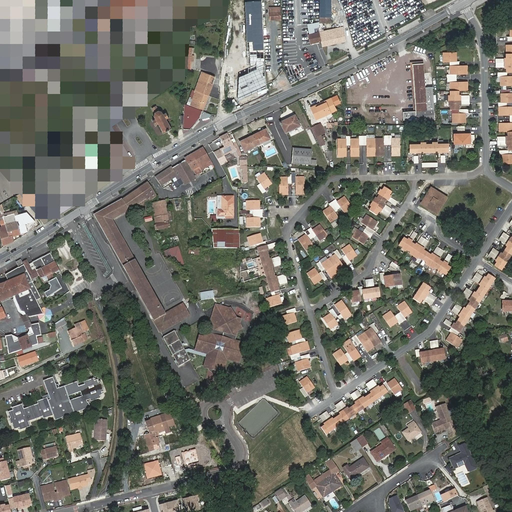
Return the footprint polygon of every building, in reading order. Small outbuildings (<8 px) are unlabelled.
[(103,22),(136,1),(135,0),(97,0),(92,4),(103,22)] [(261,1),(245,2),(248,73),(239,77),(237,100),(266,88),(261,1)] [(330,1),(320,1),(320,23),(330,23),(330,1)] [(322,24),(319,23),(319,33),(321,41),(322,46),(345,41),(342,28),(331,30),(324,32),(324,30),(322,24)] [(321,41),(319,33),(309,35),(311,44),(321,41)] [(52,58),(48,44),(0,57),(0,72),(52,58)] [(511,44),(506,45),(506,54),(506,58),(504,58),(505,59),(496,59),(495,67),(505,67),(506,67),(507,72),(511,71),(511,44)] [(455,56),(456,56),(456,52),(444,52),(444,61),(450,61),(450,65),(450,74),(447,74),(447,77),(447,78),(447,81),(450,81),(450,95),(448,95),(449,104),(450,104),(450,109),(459,109),(459,104),(460,104),(460,103),(469,103),(469,96),(460,96),(460,95),(458,95),(458,90),(460,90),(467,90),(467,81),(461,81),(461,83),(459,83),(458,81),(457,81),(457,77),(457,74),(458,74),(458,72),(461,72),(461,74),(466,73),(466,65),(459,65),(459,61),(456,61),(456,57),(455,58),(455,56)] [(414,111),(416,110),(412,64),(422,63),(422,61),(410,62),(414,111)] [(412,64),(416,110),(426,110),(425,87),(422,63),(412,64)] [(198,80),(208,84),(211,76),(201,72),(198,80)] [(511,76),(507,76),(507,72),(505,72),(497,72),(497,76),(500,76),(500,80),(502,79),(502,82),(500,81),(500,85),(511,85),(511,76)] [(190,106),(202,111),(208,95),(212,85),(208,84),(198,80),(194,91),(195,91),(190,106)] [(433,87),(425,87),(426,110),(416,110),(414,111),(403,111),(404,122),(435,120),(433,87)] [(502,99),(501,99),(501,102),(498,103),(498,107),(499,107),(499,115),(506,115),(506,113),(508,113),(508,115),(510,115),(510,119),(510,123),(508,123),(508,124),(506,125),(506,123),(499,123),(500,132),(507,132),(508,132),(511,131),(511,106),(508,106),(508,102),(511,102),(511,92),(501,93),(501,97),(502,97),(502,99)] [(317,107),(316,106),(311,108),(316,119),(336,110),(331,99),(325,101),(326,103),(317,107)] [(108,127),(86,101),(76,110),(88,125),(81,127),(75,134),(74,142),(76,150),(81,156),(51,173),(55,183),(62,180),(64,185),(101,166),(97,158),(92,161),(88,160),(89,151),(95,150),(100,145),(100,139),(97,135),(93,132),(94,125),(100,128),(104,130),(108,127)] [(159,117),(156,118),(159,124),(162,123),(168,132),(175,128),(170,118),(172,117),(169,111),(166,112),(165,110),(162,109),(159,104),(155,106),(158,111),(157,114),(159,117)] [(199,118),(202,111),(190,106),(189,108),(183,106),(183,134),(190,129),(199,118)] [(460,109),(459,109),(459,113),(453,113),(453,123),(465,123),(465,119),(464,119),(464,117),(465,117),(465,113),(468,113),(468,109),(460,109)] [(281,124),(286,133),(302,126),(299,120),(296,121),(295,117),(281,124)] [(321,123),(311,128),(320,147),(325,145),(321,135),(326,133),(321,123)] [(266,131),(253,137),(257,146),(270,140),(266,131)] [(511,131),(508,132),(508,136),(507,136),(507,137),(498,137),(498,145),(507,145),(507,146),(509,146),(509,150),(511,150),(511,131)] [(227,134),(221,137),(219,138),(224,148),(220,150),(223,156),(235,150),(238,157),(242,155),(237,144),(234,146),(233,144),(232,144),(227,134)] [(462,144),(466,144),(470,144),(470,142),(474,142),(474,135),(470,135),(470,134),(454,134),(454,144),(458,144),(462,144)] [(366,145),(366,147),(368,147),(368,150),(366,150),(366,156),(383,155),(383,149),(382,149),(382,147),(383,147),(383,145),(391,145),(391,147),(393,147),(393,149),(391,149),(392,155),(400,155),(400,138),(391,138),(391,135),(383,135),(383,138),(366,139),(366,136),(362,136),(359,136),(359,139),(350,139),(350,136),(346,136),(346,139),(338,139),(338,156),(346,156),(346,150),(345,150),(345,147),(346,147),(346,146),(350,146),(350,156),(359,156),(359,150),(357,150),(357,147),(359,147),(359,145),(363,145),(366,145)] [(257,146),(253,137),(240,143),(244,152),(257,146)] [(410,145),(410,153),(416,152),(422,152),(426,152),(430,152),(433,152),(444,152),(448,151),(448,144),(437,145),(437,143),(433,143),(433,144),(429,145),(426,145),(426,143),(422,143),(422,145),(410,145)] [(201,171),(213,164),(203,148),(185,158),(188,163),(186,164),(185,161),(172,169),(171,167),(155,177),(161,186),(175,177),(177,180),(180,177),(184,185),(195,179),(192,174),(194,173),(195,175),(201,172),(201,171)] [(293,148),(291,164),(316,165),(316,160),(311,160),(312,150),(293,148)] [(511,153),(509,154),(509,150),(507,150),(499,150),(500,155),(503,154),(503,157),(505,158),(505,159),(503,159),(503,163),(511,163),(511,153)] [(256,179),(260,184),(268,179),(264,174),(256,179)] [(297,188),(295,188),(295,194),(304,194),(304,177),(295,177),(295,175),(288,175),(288,178),(279,178),(279,195),(288,195),(288,188),(286,188),(286,186),(288,186),(288,184),(295,184),(295,186),(297,186),(297,188)] [(260,184),(256,186),(262,194),(265,191),(263,189),(266,187),(266,186),(267,185),(268,186),(271,184),(268,179),(260,184)] [(116,203),(94,215),(131,280),(142,274),(112,220),(121,215),(119,210),(126,206),(129,210),(146,199),(154,193),(147,182),(122,200),(120,200),(121,201),(117,204),(116,203)] [(388,197),(391,193),(384,188),(381,192),(380,191),(377,195),(379,196),(377,200),(375,199),(370,207),(371,208),(369,212),(376,216),(378,212),(380,213),(388,217),(392,211),(385,206),(385,205),(383,204),(386,200),(387,202),(395,206),(397,203),(390,198),(388,197)] [(427,199),(425,197),(422,203),(437,213),(446,198),(431,189),(427,194),(429,196),(427,199)] [(146,199),(148,202),(156,196),(154,193),(146,199)] [(331,206),(328,208),(328,209),(327,211),(326,209),(323,212),(330,222),(338,216),(335,211),(337,209),(341,207),(344,212),(352,206),(344,196),(341,199),(342,200),(340,201),(340,200),(337,202),(335,200),(329,204),(331,206)] [(225,216),(226,219),(233,219),(233,197),(222,197),(222,210),(218,210),(218,216),(225,216)] [(169,221),(168,217),(165,201),(153,203),(157,224),(155,224),(156,229),(170,227),(169,221)] [(258,205),(259,205),(259,201),(247,201),(247,210),(253,210),(253,218),(247,218),(248,228),(260,227),(260,223),(259,224),(259,221),(260,221),(260,218),(263,218),(263,210),(259,210),(259,207),(258,207),(258,205)] [(121,215),(129,210),(126,206),(119,210),(121,215)] [(17,221),(15,217),(14,213),(3,217),(5,225),(17,221)] [(9,237),(12,236),(27,231),(25,225),(35,222),(34,216),(23,219),(22,215),(15,217),(17,221),(5,225),(9,237)] [(373,225),(375,226),(377,223),(366,216),(361,224),(366,227),(364,230),(362,234),(357,230),(352,239),(362,245),(364,242),(363,241),(364,240),(365,240),(367,237),(370,239),(372,236),(374,232),(372,231),(374,228),(372,227),(373,225)] [(511,219),(511,220),(509,224),(511,225),(511,237),(511,238),(503,233),(501,236),(499,240),(501,241),(506,245),(508,247),(505,250),(503,254),(501,253),(500,254),(493,248),(489,255),(496,260),(496,261),(498,262),(495,266),(501,270),(511,254),(511,253),(511,219)] [(0,236),(3,245),(13,241),(12,236),(9,237),(5,225),(3,220),(0,220),(0,222),(1,225),(0,226),(1,227),(0,227),(0,236)] [(306,234),(303,237),(304,238),(302,239),(301,238),(298,240),(305,250),(313,245),(310,240),(313,238),(316,236),(319,240),(327,235),(320,225),(317,227),(317,228),(316,229),(315,228),(312,230),(311,228),(307,230),(304,232),(306,234)] [(215,249),(240,249),(240,233),(240,230),(213,230),(215,249)] [(164,233),(158,235),(166,259),(176,256),(179,267),(184,265),(175,236),(165,239),(164,233)] [(407,241),(403,239),(399,245),(403,248),(402,249),(406,252),(407,250),(411,253),(410,255),(417,260),(418,258),(422,260),(426,263),(425,264),(429,267),(433,270),(434,268),(438,271),(437,272),(441,275),(442,273),(446,276),(450,269),(447,267),(447,265),(452,257),(448,255),(443,262),(442,264),(439,261),(439,260),(439,259),(444,252),(437,248),(432,255),(431,255),(430,256),(426,254),(423,251),(424,250),(423,249),(428,242),(425,240),(421,237),(416,245),(415,246),(411,244),(412,242),(417,235),(414,233),(409,240),(408,240),(407,241)] [(259,238),(261,238),(259,234),(248,238),(251,247),(256,245),(260,258),(272,297),(267,299),(269,308),(281,304),(280,300),(279,301),(278,299),(280,299),(279,295),(282,294),(280,290),(279,290),(278,286),(279,286),(279,285),(284,284),(288,282),(285,275),(282,276),(277,278),(276,277),(275,277),(274,273),(272,269),(273,268),(273,267),(282,265),(281,261),(279,257),(271,260),(271,259),(269,259),(268,255),(266,251),(268,250),(276,247),(275,243),(266,246),(265,242),(262,243),(261,239),(260,240),(259,238)] [(346,255),(342,257),(348,265),(351,263),(349,260),(352,258),(352,257),(353,256),(354,257),(357,255),(350,245),(342,250),(346,255)] [(316,264),(322,272),(325,270),(326,271),(327,270),(328,272),(327,273),(331,278),(338,273),(345,268),(341,263),(340,264),(339,262),(340,261),(339,260),(342,257),(337,250),(334,252),(335,255),(328,259),(321,264),(319,262),(316,264)] [(51,272),(53,277),(60,273),(50,253),(48,254),(47,257),(44,256),(43,257),(47,265),(51,272)] [(32,263),(36,270),(39,276),(41,280),(43,279),(44,282),(53,277),(51,272),(47,265),(43,257),(41,259),(41,261),(40,262),(39,262),(37,261),(32,263)] [(29,273),(28,273),(31,279),(39,276),(36,270),(32,263),(29,265),(26,260),(23,262),(29,273)] [(28,273),(24,265),(19,267),(5,274),(9,282),(6,283),(0,286),(0,301),(12,296),(14,295),(21,311),(25,313),(27,318),(44,313),(36,299),(40,297),(32,281),(31,279),(28,273)] [(327,279),(322,272),(319,274),(315,269),(307,274),(314,285),(318,282),(317,281),(318,280),(319,281),(322,279),(324,282),(327,279)] [(484,278),(477,273),(474,277),(472,280),(480,285),(479,286),(481,287),(478,290),(476,294),(474,293),(474,294),(466,289),(462,296),(470,300),(469,301),(471,302),(468,306),(466,310),(464,309),(456,305),(454,308),(452,311),(455,313),(459,316),(459,317),(460,318),(458,322),(455,325),(454,325),(446,320),(444,324),(451,328),(449,332),(451,333),(450,336),(451,337),(450,338),(449,338),(446,341),(457,348),(462,340),(457,337),(464,326),(495,279),(488,275),(486,279),(484,278)] [(142,274),(131,280),(146,307),(157,300),(142,274)] [(385,278),(386,280),(387,287),(391,286),(394,286),(398,285),(403,285),(401,275),(393,276),(385,278)] [(57,278),(48,282),(50,286),(49,290),(44,293),(47,298),(61,288),(57,278)] [(428,292),(431,288),(425,284),(414,299),(421,303),(423,300),(425,300),(432,305),(435,301),(437,298),(429,293),(430,293),(428,292)] [(353,302),(356,302),(361,301),(360,294),(364,294),(365,300),(370,299),(373,298),(376,298),(381,297),(379,289),(363,291),(363,287),(359,288),(359,291),(351,293),(353,302)] [(24,319),(27,318),(25,313),(21,311),(14,295),(12,296),(18,312),(23,315),(24,319)] [(157,300),(146,307),(160,332),(187,317),(180,306),(165,314),(157,300)] [(511,301),(502,302),(502,312),(507,312),(510,313),(511,312),(511,301)] [(341,315),(338,317),(343,325),(346,323),(345,320),(352,316),(342,302),(335,306),(339,312),(340,311),(341,313),(340,313),(341,315)] [(409,314),(409,315),(413,313),(406,302),(398,307),(401,312),(395,317),(391,312),(383,317),(390,327),(393,325),(393,324),(395,323),(395,324),(398,322),(400,324),(406,320),(405,318),(408,316),(407,315),(409,314)] [(221,319),(234,312),(231,307),(221,313),(216,312),(215,317),(210,319),(213,324),(215,325),(216,320),(221,318),(221,319)] [(294,317),(295,316),(294,313),(297,312),(295,309),(286,312),(287,315),(282,317),(285,326),(297,323),(295,318),(294,319),(294,317)] [(327,318),(327,317),(323,320),(330,330),(338,324),(335,320),(338,317),(333,309),(329,311),(331,314),(328,316),(329,317),(327,318)] [(226,360),(233,362),(239,364),(240,361),(242,354),(237,352),(238,347),(240,342),(235,341),(238,331),(243,329),(241,324),(242,319),(237,318),(234,312),(221,319),(221,318),(216,320),(215,325),(213,324),(210,334),(205,333),(204,338),(202,342),(197,341),(194,351),(207,354),(203,368),(206,368),(209,369),(209,370),(212,372),(213,373),(214,371),(217,372),(218,368),(223,370),(225,364),(226,360)] [(61,327),(67,324),(65,320),(55,325),(59,332),(63,330),(61,327)] [(74,340),(72,340),(72,341),(74,346),(84,341),(79,332),(83,330),(84,331),(88,329),(84,320),(79,322),(81,325),(68,331),(70,335),(71,335),(72,337),(74,340)] [(39,323),(30,325),(33,334),(15,342),(12,336),(5,337),(7,344),(9,354),(39,344),(37,336),(42,335),(39,323)] [(375,337),(377,336),(375,334),(378,332),(374,324),(370,326),(372,329),(358,338),(356,336),(353,338),(350,340),(351,343),(344,348),(348,353),(345,355),(341,350),(333,355),(340,366),(344,363),(343,362),(345,361),(345,362),(348,360),(350,363),(353,360),(354,362),(361,357),(357,352),(356,353),(355,351),(356,350),(355,348),(358,346),(362,344),(363,345),(364,344),(365,346),(364,347),(368,352),(374,348),(381,343),(378,338),(377,339),(375,337)] [(33,334),(30,325),(27,326),(29,331),(28,334),(18,338),(12,336),(15,342),(33,334)] [(296,341),(297,345),(306,342),(305,339),(302,339),(301,336),(300,336),(299,334),(300,334),(299,330),(287,334),(290,343),(296,341)] [(163,337),(179,366),(190,360),(174,331),(163,337)] [(430,342),(431,348),(431,349),(435,348),(439,348),(438,341),(430,342)] [(292,360),(301,357),(300,354),(302,353),(301,351),(304,351),(304,352),(310,351),(307,342),(306,342),(297,345),(291,347),(294,355),(291,356),(292,360)] [(419,350),(415,350),(417,357),(421,357),(422,363),(426,362),(430,362),(434,361),(437,360),(441,359),(445,359),(443,349),(435,351),(436,352),(428,354),(428,352),(420,354),(419,350)] [(33,357),(32,352),(20,356),(21,361),(33,357)] [(310,355),(301,357),(302,361),(296,363),(299,372),(311,368),(310,364),(309,365),(308,363),(309,362),(308,359),(311,358),(310,355)] [(179,372),(185,378),(187,376),(181,369),(179,372)] [(48,397),(43,399),(37,401),(38,403),(24,408),(22,404),(12,407),(13,409),(8,411),(10,418),(9,418),(11,424),(13,423),(15,429),(20,428),(20,430),(30,426),(29,421),(42,416),(43,418),(53,415),(55,420),(91,407),(89,402),(88,402),(87,400),(90,399),(91,401),(101,397),(100,395),(103,394),(102,392),(105,391),(101,381),(98,382),(98,379),(95,380),(94,378),(84,381),(85,384),(78,386),(77,382),(60,387),(59,384),(56,385),(53,377),(44,380),(49,394),(51,399),(49,400),(48,397)] [(311,389),(311,390),(315,388),(308,377),(300,382),(303,387),(300,390),(305,398),(309,395),(307,393),(310,391),(309,390),(311,389)] [(378,387),(373,380),(370,382),(367,384),(371,391),(371,392),(372,393),(368,396),(364,399),(363,397),(362,397),(358,391),(354,393),(351,395),(353,398),(356,402),(355,403),(356,404),(353,407),(348,409),(347,408),(342,401),(338,404),(335,406),(340,413),(341,415),(337,417),(333,420),(332,418),(331,419),(326,412),(323,414),(320,416),(325,423),(324,424),(325,425),(322,428),(326,434),(373,402),(391,389),(394,395),(402,389),(395,379),(392,381),(393,383),(391,384),(390,383),(388,384),(386,382),(382,384),(383,386),(380,388),(379,386),(378,387)] [(409,414),(416,410),(411,401),(404,407),(409,414)] [(438,406),(430,411),(436,420),(439,418),(441,421),(437,423),(430,428),(435,436),(446,429),(450,435),(457,431),(453,425),(451,426),(446,418),(448,416),(445,411),(443,413),(438,406)] [(150,421),(171,414),(171,413),(144,420),(145,422),(150,420),(150,421)] [(174,425),(171,414),(150,421),(150,420),(145,422),(148,434),(143,435),(149,452),(159,449),(157,444),(159,444),(157,437),(155,438),(153,432),(157,431),(163,429),(164,431),(165,434),(170,433),(168,427),(174,425)] [(103,431),(105,431),(105,421),(95,421),(94,442),(105,442),(105,434),(103,434),(103,431)] [(416,424),(403,433),(408,440),(421,432),(416,424)] [(75,447),(76,446),(82,445),(79,435),(65,438),(69,453),(72,452),(72,449),(75,449),(75,447)] [(356,439),(361,447),(367,443),(361,435),(356,439)] [(355,450),(361,447),(356,439),(350,443),(355,450)] [(389,440),(371,452),(377,461),(395,449),(389,440)] [(465,443),(459,446),(462,453),(462,454),(460,455),(458,454),(450,458),(454,468),(465,463),(467,468),(475,465),(471,456),(470,456),(468,453),(469,452),(465,443)] [(30,458),(31,458),(29,448),(18,451),(22,467),(32,465),(30,460),(30,458)] [(43,461),(58,457),(56,448),(40,452),(43,461)] [(0,477),(1,481),(11,479),(6,461),(5,462),(4,458),(0,458),(0,477)] [(366,467),(367,466),(363,459),(349,468),(347,466),(343,468),(351,479),(367,468),(366,467)] [(306,483),(311,490),(316,487),(323,497),(341,485),(334,475),(339,471),(334,463),(329,467),(331,470),(313,482),(311,479),(306,483)] [(68,480),(70,490),(78,488),(81,487),(91,485),(94,473),(94,470),(86,471),(87,475),(68,480)] [(69,495),(66,481),(54,484),(56,493),(54,493),(52,485),(40,487),(43,502),(52,500),(53,502),(62,500),(61,497),(69,495)] [(282,490),(276,495),(281,501),(287,497),(282,490)] [(417,496),(405,501),(409,511),(422,506),(424,511),(427,510),(425,505),(434,501),(429,490),(420,494),(420,492),(417,494),(417,496)] [(441,496),(444,503),(458,497),(455,490),(441,496)] [(487,491),(482,494),(485,501),(491,498),(487,491)] [(20,497),(23,509),(27,508),(26,506),(28,506),(31,505),(29,495),(20,497)] [(306,496),(291,506),(294,511),(301,511),(312,505),(306,496)] [(397,496),(390,499),(389,504),(391,507),(390,507),(391,510),(391,511),(403,511),(404,511),(397,496)] [(19,510),(23,509),(20,497),(12,499),(14,509),(17,509),(19,508),(19,510)] [(196,497),(184,500),(186,511),(191,511),(200,510),(196,497)] [(267,499),(260,502),(263,507),(270,503),(267,499)] [(178,506),(177,501),(166,504),(165,504),(160,506),(161,511),(179,511),(179,510),(178,506)] [(489,502),(479,506),(482,511),(491,511),(493,511),(489,502)]
